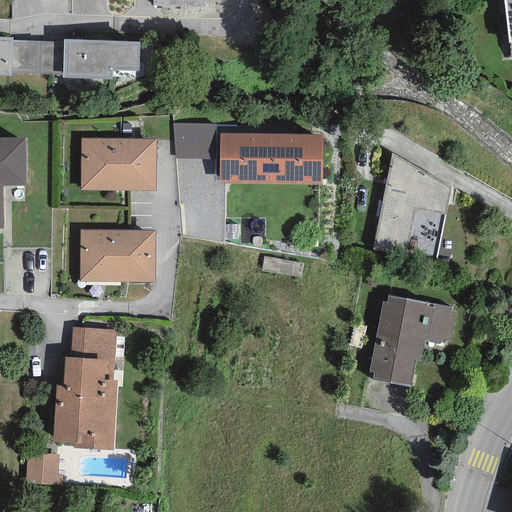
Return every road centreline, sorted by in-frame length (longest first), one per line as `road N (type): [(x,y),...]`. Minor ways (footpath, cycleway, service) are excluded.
road 1 (unknown): [(346,110),(511,206)]
road 2 (tertiary): [(465,511),(511,399)]
